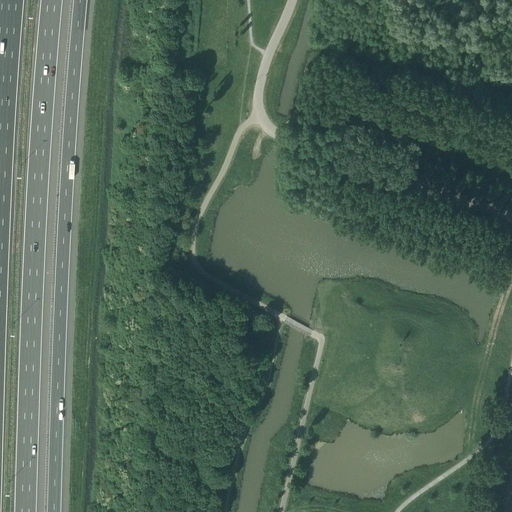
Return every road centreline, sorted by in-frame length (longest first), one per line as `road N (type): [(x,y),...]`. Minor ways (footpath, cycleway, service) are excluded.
road 1 (motorway): [(54,511),(81,0)]
road 2 (motorway): [(26,511),(51,0)]
road 3 (unclassified): [(511,218),(270,131),(256,102),(291,0)]
